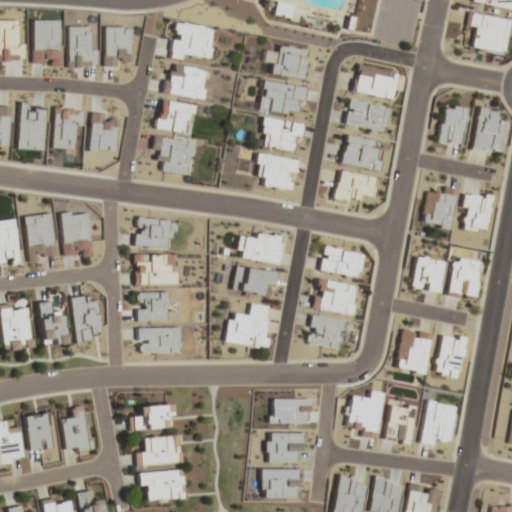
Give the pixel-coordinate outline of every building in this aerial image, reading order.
[(290,0),(263,0),(264,8),(272,8),(272,18),(297,18),(297,9),(291,9),(290,0)] [(511,10),(511,0),(469,0),(469,2),(511,10)] [(466,12),(464,27),(473,28),(469,47),(503,53),(509,20),(466,12)] [(324,21),(306,16),(304,24),(321,30),(324,21)] [(210,28),(171,23),(167,54),(206,59),(210,28)] [(269,62),(267,73),(304,80),(309,51),(276,45),(274,54),(264,52),(262,61),(269,62)] [(160,92),(198,99),(203,70),(165,63),(160,92)] [(389,99),(394,71),(354,64),(349,92),(389,99)] [(302,87),(259,79),(254,109),(296,117),(302,87)] [(153,129),(189,133),(193,104),(156,99),(153,129)] [(387,107),(345,99),(341,125),(383,133),(387,107)] [(464,107),(440,103),(434,143),(458,147),(464,107)] [(468,150),(497,154),(501,121),(493,120),(495,110),(474,107),(468,150)] [(293,153),(298,123),(261,117),(256,147),(293,153)] [(376,171),(381,142),(342,135),(337,164),(376,171)] [(193,141),(151,136),(148,159),(159,161),(158,171),(189,175),(193,141)] [(259,187),(288,192),(293,159),(254,153),(250,175),(260,177),(259,187)] [(355,203),(357,194),(370,197),(374,178),(335,169),(329,197),(355,203)] [(454,188),(437,185),(436,194),(424,192),(418,224),(448,229),(454,188)] [(483,233),(489,195),(462,191),(456,228),(483,233)] [(20,216),(25,261),(54,257),(48,212),(20,216)] [(131,247),(163,248),(164,238),(172,238),(172,218),(132,217),(131,247)] [(0,219),(0,263),(1,263),(1,266),(17,263),(11,218),(0,219)] [(231,258),(275,265),(279,239),(236,232),(231,258)] [(316,271),(355,276),(359,252),(319,246),(316,271)] [(163,266),(163,254),(131,254),(131,285),(173,285),(173,266),(163,266)] [(440,259),(412,256),(408,288),(436,291),(440,259)] [(476,261),(448,257),(444,296),(472,300),(476,261)] [(272,272),(232,266),(228,291),(261,296),(262,286),(270,287),(272,272)] [(309,308),(348,315),(353,285),(314,278),(309,308)] [(165,321),(165,291),(133,291),(133,321),(165,321)] [(58,310),(47,312),(45,301),(33,302),(39,346),(62,343),(58,310)] [(0,351),(28,348),(24,304),(0,306),(0,351)] [(261,349),(267,307),(247,304),(245,314),(225,311),(220,343),(261,349)] [(341,320),(307,315),(303,344),(337,349),(341,320)] [(135,353),(177,353),(177,327),(135,327),(135,353)] [(392,370),(422,374),(427,332),(398,328),(392,370)] [(453,380),(464,339),(439,333),(429,373),(453,380)] [(380,440),(406,444),(412,407),(386,403),(380,440)] [(68,417),(55,420),(63,454),(88,448),(78,405),(66,408),(68,417)] [(168,429),(168,405),(136,405),(136,417),(126,417),(127,429),(168,429)] [(46,449),(45,414),(23,415),(24,449),(46,449)] [(0,463),(19,462),(16,427),(2,428),(2,420),(0,420),(0,463)] [(179,464),(177,435),(141,437),(141,447),(132,448),(133,466),(179,464)] [(135,472),(136,492),(144,492),(144,501),(183,500),(182,470),(135,472)] [(328,511),(358,511),(364,481),(335,475),(328,511)] [(433,511),(438,488),(406,483),(401,511),(433,511)] [(75,511),(101,511),(99,499),(89,501),(87,490),(72,493),(75,511)] [(69,511),(68,501),(54,504),(53,497),(37,501),(39,511),(69,511)] [(486,511),(511,511),(511,505),(487,502),(486,511)]
